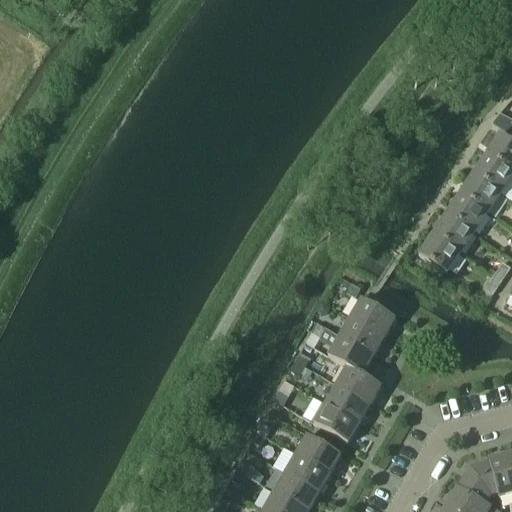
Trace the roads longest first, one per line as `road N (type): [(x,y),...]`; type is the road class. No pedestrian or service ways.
road 1 (track): [(0,278),(72,148),(176,0)]
road 2 (residential): [(398,511),(443,435),(511,417)]
